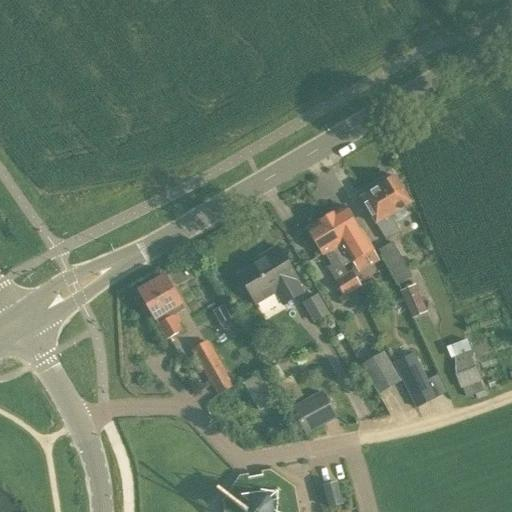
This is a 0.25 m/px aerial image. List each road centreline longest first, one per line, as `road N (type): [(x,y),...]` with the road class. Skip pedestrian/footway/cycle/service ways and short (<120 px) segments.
road 1 (secondary): [(22,321),(511,35)]
road 2 (unclassified): [(190,408),(237,457),(256,461),(363,440)]
road 3 (track): [(363,440),(511,394)]
